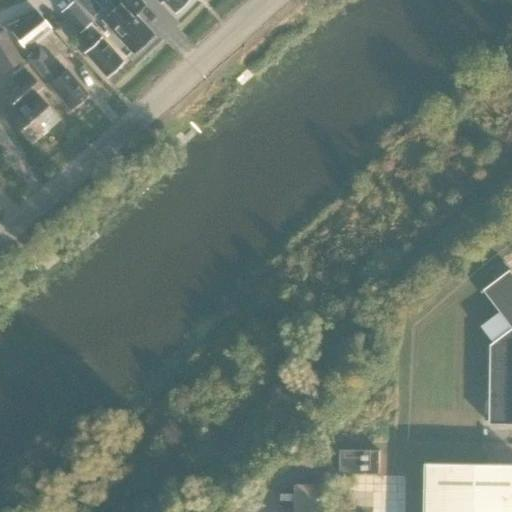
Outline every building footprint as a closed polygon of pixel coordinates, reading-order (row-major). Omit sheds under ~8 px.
[(101,9),(93,0),(75,0),(92,18),(101,9)] [(100,19),(132,51),(149,34),(130,16),(141,5),(136,0),(116,0),(118,2),(100,19)] [(161,0),(173,11),(184,0),(155,0),(158,3),(161,0)] [(89,22),(71,2),(61,11),(79,31),(89,22)] [(12,31),(25,47),(50,27),(36,11),(12,31)] [(88,47),(83,52),(105,76),(121,61),(89,27),(78,37),(88,47)] [(0,29),(0,71),(21,59),(2,28),(0,29)] [(39,49),(26,60),(68,108),(85,93),(63,68),(58,71),(39,49)] [(8,117),(30,142),(57,118),(34,92),(39,88),(29,77),(6,98),(16,110),(8,117)] [(511,328),(494,342),(491,344),(490,424),(511,424),(511,271),(511,270),(484,290),(511,327),(511,328)] [(482,326),(494,342),(511,328),(500,313),(482,326)] [(340,473),(379,473),(379,450),(340,450),(340,473)] [(511,511),(511,464),(425,463),(424,511),(511,511)] [(316,511),(317,484),(294,484),(293,511),(316,511)]
